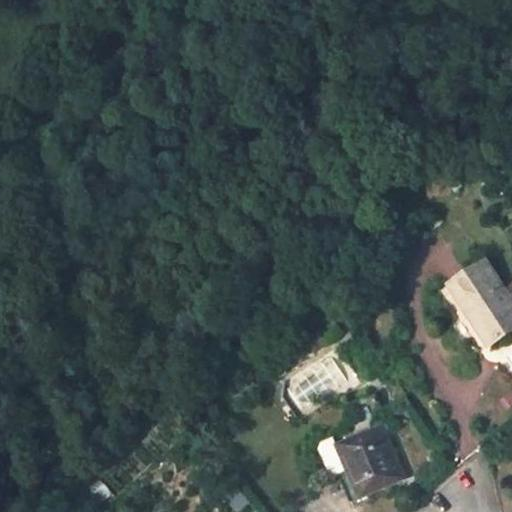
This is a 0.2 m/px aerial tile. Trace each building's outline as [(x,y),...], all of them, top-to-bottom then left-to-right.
[(511,328),(511,304),(485,263),(440,290),(462,322),(470,318),(488,344),(511,328)] [(323,343),(316,333),(299,345),(307,356),(323,343)] [(403,479),(382,427),(338,446),(347,468),(359,497),(403,479)] [(347,468),(338,446),(334,437),(322,443),(319,451),(327,469),(334,474),(337,472),(347,468)] [(349,501),(359,497),(347,468),(337,472),(349,501)]
